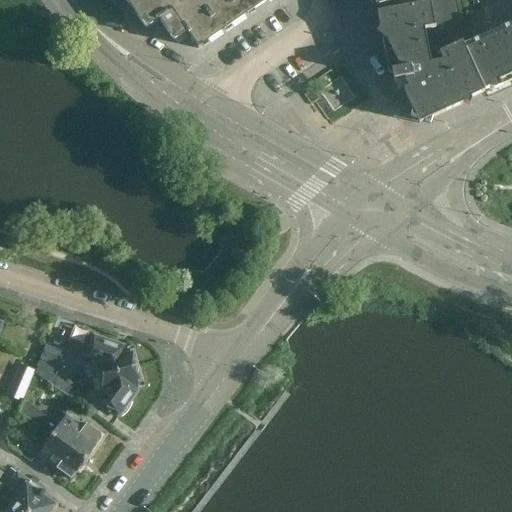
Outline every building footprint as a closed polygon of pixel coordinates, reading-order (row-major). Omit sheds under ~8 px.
[(199,0),(182,12),(179,7),(174,0),(125,0),(146,30),(159,21),(173,42),(187,33),(198,49),(269,0),(199,0)] [(371,0),(372,6),(361,10),(361,11),(384,4),(386,4),(397,0),(371,0)] [(485,91),(477,73),(466,50),(464,45),(465,44),(456,0),(397,0),(386,4),(384,4),(385,12),(378,13),(389,75),(393,74),(394,81),(399,80),(414,111),(412,117),(431,124),(433,118),(464,104),(464,102),(485,92),(485,91)] [(511,29),(466,50),(477,73),(485,91),(491,88),(495,90),(511,81),(511,29)] [(99,340),(93,338),(90,347),(88,347),(85,354),(80,352),(75,364),(84,367),(87,366),(96,364),(99,379),(138,366),(130,350),(124,351),(124,348),(99,339),(99,340)] [(48,383),(53,375),(62,353),(47,346),(35,374),(48,383)] [(35,372),(19,365),(6,395),(23,402),(35,372)] [(121,412),(136,392),(134,388),(140,387),(138,366),(99,379),(102,393),(93,396),(92,397),(100,404),(101,403),(109,408),(111,405),(121,412)] [(63,382),(57,390),(72,400),(78,392),(63,382)] [(56,431),(53,428),(55,422),(25,401),(19,413),(35,425),(65,446),(67,443),(74,448),(72,452),(86,462),(102,440),(100,434),(88,425),(86,428),(78,423),(80,420),(70,412),(56,431)] [(38,432),(35,437),(46,445),(39,455),(41,456),(49,461),(58,468),(57,470),(72,481),(86,462),(72,452),(74,448),(67,443),(65,446),(35,425),(33,429),(38,432)] [(41,456),(36,463),(44,468),(49,461),(41,456)] [(21,495),(13,506),(21,511),(50,511),(54,507),(43,499),(46,494),(30,482),(30,483),(18,474),(9,486),(21,495)] [(21,511),(13,506),(0,497),(0,507),(2,509),(5,505),(11,509),(8,511),(21,511)]
